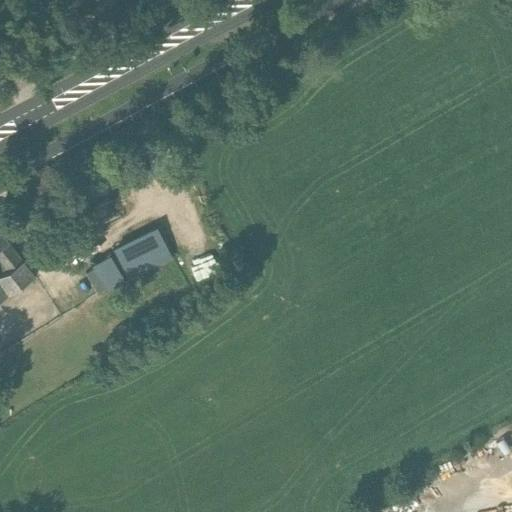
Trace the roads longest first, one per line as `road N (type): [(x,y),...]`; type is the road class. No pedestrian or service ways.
road 1 (residential): [(0,185),(339,0)]
road 2 (secondary): [(0,133),(252,0)]
